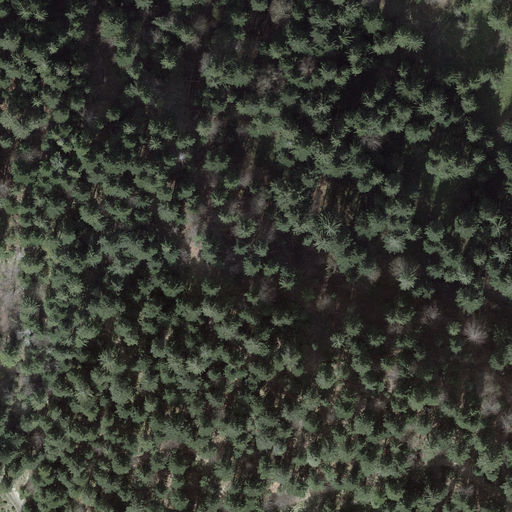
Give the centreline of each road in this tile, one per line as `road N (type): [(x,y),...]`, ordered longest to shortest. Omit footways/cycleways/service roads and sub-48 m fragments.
road 1 (track): [(416,0),(495,107),(494,121),(481,131),(432,146),(419,254),(435,304),(506,394),(500,421),(458,419),(230,341),(199,311),(183,263),(165,249),(141,257),(128,297),(102,322)]
road 2 (track): [(235,511),(447,461),(481,477),(511,510)]
